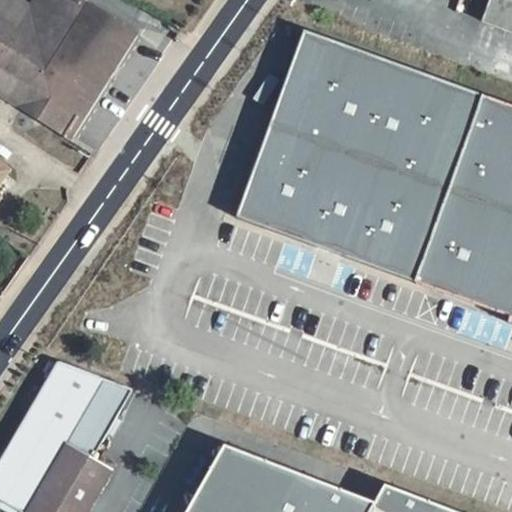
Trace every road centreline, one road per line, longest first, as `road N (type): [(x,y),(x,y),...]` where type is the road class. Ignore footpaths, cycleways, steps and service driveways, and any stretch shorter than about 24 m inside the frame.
road 1 (primary): [(236,0),(0,341)]
road 2 (unknown): [(374,0),(385,14),(511,75)]
